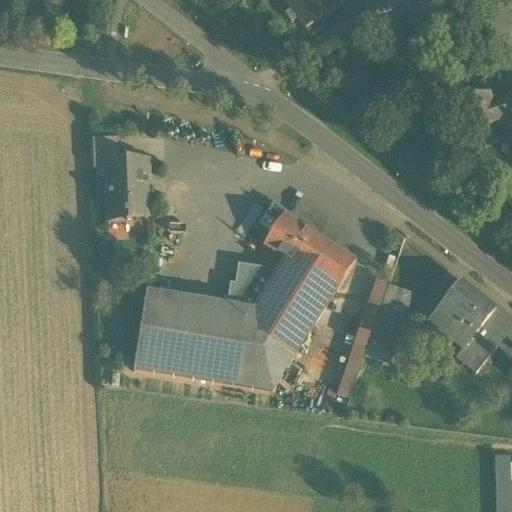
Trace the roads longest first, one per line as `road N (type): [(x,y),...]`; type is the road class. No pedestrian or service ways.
road 1 (secondary): [(250,92),(511,289)]
road 2 (secondary): [(0,59),(250,92)]
road 3 (track): [(424,0),(342,25),(250,92)]
road 4 (residential): [(250,92),(234,69),(148,0)]
